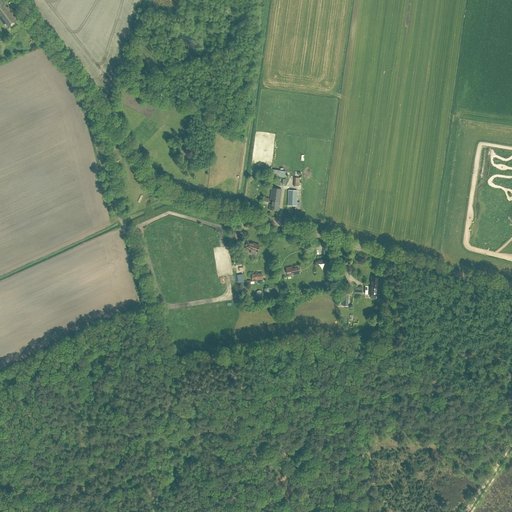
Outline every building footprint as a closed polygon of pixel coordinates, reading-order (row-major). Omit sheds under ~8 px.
[(6,8),(0,0),(0,19),(7,28),(18,20),(15,16),(14,17),(12,14),(13,14),(8,7),(6,8)] [(268,209),(278,211),(281,189),(271,188),(268,209)] [(289,190),(288,205),(296,206),(297,190),(289,190)] [(158,194),(149,197),(151,203),(160,200),(158,194)] [(244,247),(251,250),(250,253),(255,255),(256,251),(257,252),(259,245),(246,241),(244,247)] [(293,275),(299,273),(298,267),(292,268),(292,267),(286,268),(287,274),(293,273),(293,275)] [(368,294),(371,294),(374,294),(374,287),(377,287),(377,286),(378,287),(378,277),(371,277),(371,286),(368,286),(368,294)]
